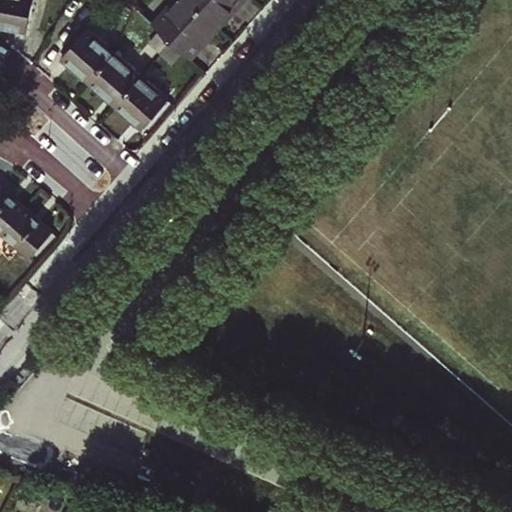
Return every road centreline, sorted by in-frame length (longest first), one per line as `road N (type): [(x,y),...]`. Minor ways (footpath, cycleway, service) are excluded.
road 1 (tertiary): [(309,0),(149,182)]
road 2 (residential): [(149,182),(0,56)]
road 3 (tertiary): [(110,227),(0,355)]
road 4 (residential): [(0,142),(30,157),(110,227)]
